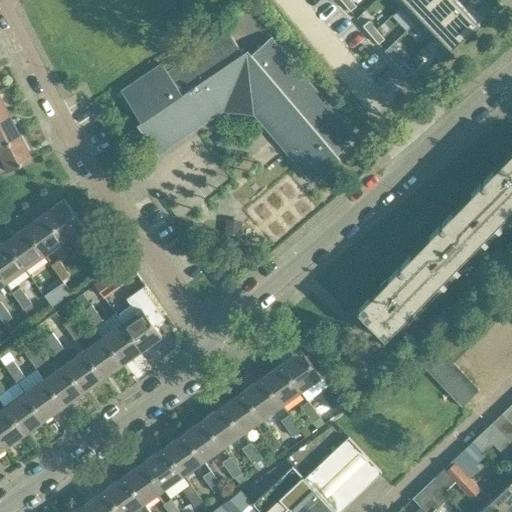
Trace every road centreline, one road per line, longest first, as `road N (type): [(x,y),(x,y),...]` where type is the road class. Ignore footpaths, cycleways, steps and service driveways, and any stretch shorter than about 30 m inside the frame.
road 1 (residential): [(217,332),(193,314),(93,169),(2,0)]
road 2 (residential): [(217,332),(511,76)]
road 3 (residential): [(0,507),(188,378),(217,332)]
